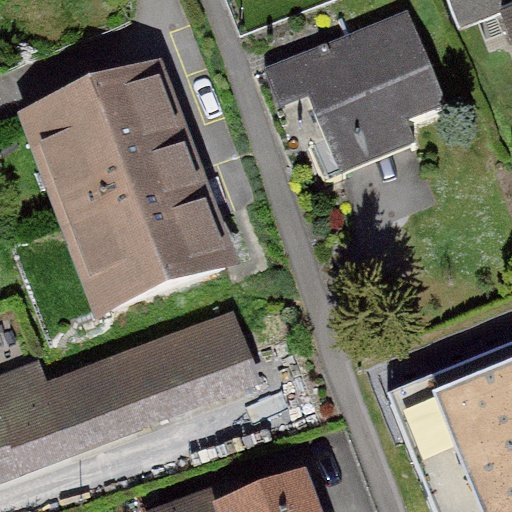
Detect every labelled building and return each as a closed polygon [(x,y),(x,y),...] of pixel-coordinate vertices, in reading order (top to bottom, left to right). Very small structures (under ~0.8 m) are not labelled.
[(13,0),(0,5),(0,69),(123,23),(114,0),(13,0)] [(511,0),(442,0),(453,25),(499,7),(511,39),(511,0)] [(403,18),(289,64),(321,143),(305,150),(320,189),(341,180),(333,158),(441,114),(403,18)] [(150,83),(37,125),(49,156),(65,163),(72,182),(62,186),(87,252),(97,248),(104,267),(97,283),(108,314),(221,272),(150,83)] [(59,441),(247,370),(228,322),(40,393),(33,373),(0,385),(0,481),(65,457),(59,441)] [(511,511),(511,356),(400,400),(443,511),(511,511)] [(304,511),(295,485),(242,505),(236,490),(176,511),(304,511)]
